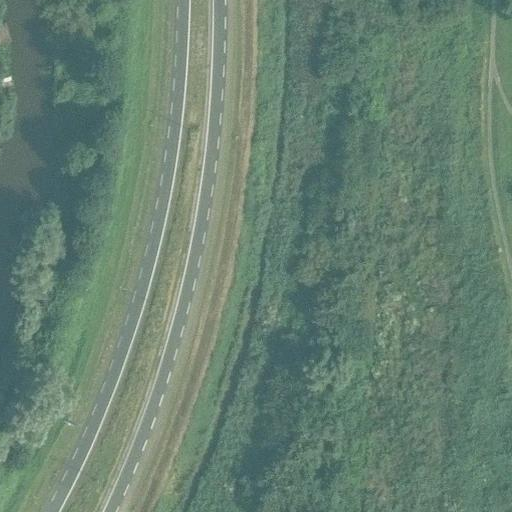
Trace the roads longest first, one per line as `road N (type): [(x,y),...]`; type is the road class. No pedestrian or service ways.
road 1 (primary): [(182,0),(173,135),(152,238),(99,406),(51,511)]
road 2 (primary): [(110,511),(176,331),(194,249),(210,139),(216,0)]
